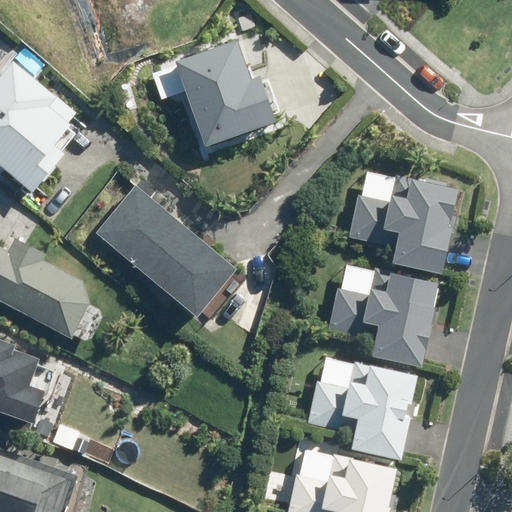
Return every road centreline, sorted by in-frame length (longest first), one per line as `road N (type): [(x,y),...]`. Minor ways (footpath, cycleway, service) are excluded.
road 1 (residential): [(511,234),(456,499)]
road 2 (residential): [(306,0),(447,119),(511,137)]
